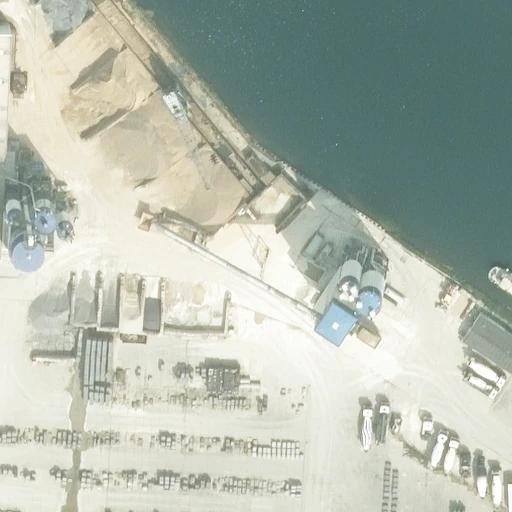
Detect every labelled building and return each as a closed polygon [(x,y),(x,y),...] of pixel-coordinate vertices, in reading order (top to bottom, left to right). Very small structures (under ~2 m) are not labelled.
[(0,22),(0,230),(42,232),(43,202),(0,200),(6,68),(13,68),(15,30),(9,29),(9,23),(0,22)] [(23,75),(13,74),(12,95),(22,95),(23,75)] [(203,97),(193,106),(214,131),(224,123),(203,97)] [(28,186),(29,192),(33,196),(39,198),(44,196),(49,193),(50,187),(49,181),(45,177),(40,175),(34,176),(30,180),(28,186)] [(4,188),(4,193),(7,197),(11,198),(15,197),(18,193),(19,188),(16,184),(12,183),(7,184),(4,188)] [(52,199),(53,205),(56,209),(60,210),(65,209),(68,205),(69,200),(66,195),(61,193),(56,195),(52,199)] [(291,219),(271,218),(270,230),(290,232),(291,219)] [(11,249),(13,257),(19,263),(27,266),(35,264),(42,259),(45,250),(43,241),(37,235),(29,232),(20,234),(13,240),(11,249)] [(345,251),(347,257),(352,261),(358,261),(363,257),(365,252),(364,246),(360,242),(355,241),(348,244),(345,251)] [(373,277),(380,277),(385,273),(388,267),(388,261),(385,255),(379,252),(373,251),(367,254),(363,260),(363,267),(366,273),(373,277)] [(463,338),(511,370),(511,333),(480,312),(463,338)] [(52,369),(52,352),(17,353),(17,370),(52,369)] [(0,373),(0,383),(0,394),(20,395),(21,386),(37,387),(37,375),(0,373)] [(150,398),(150,380),(115,379),(115,397),(150,398)] [(211,422),(210,434),(286,437),(287,409),(217,406),(218,388),(165,386),(164,420),(211,422)] [(25,395),(25,403),(0,402),(0,423),(66,426),(67,396),(25,395)] [(413,511),(417,447),(384,445),(380,511),(413,511)] [(65,463),(58,463),(58,450),(53,450),(53,464),(41,464),(41,481),(66,481),(65,463)] [(127,461),(104,460),(102,502),(125,504),(127,461)] [(84,493),(84,468),(69,468),(69,493),(84,493)] [(102,510),(101,511),(151,511),(154,470),(133,469),(131,511),(102,510)] [(212,481),(210,511),(226,511),(228,481),(212,481)] [(21,511),(63,511),(63,503),(64,503),(65,484),(16,483),(15,502),(22,502),(21,511)] [(506,511),(507,507),(495,507),(495,492),(452,491),(451,511),(506,511)]
